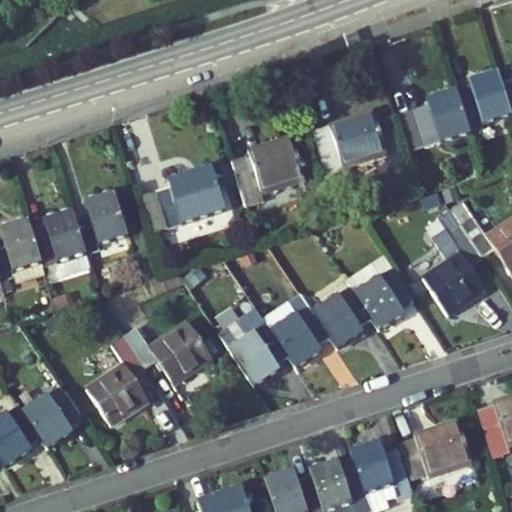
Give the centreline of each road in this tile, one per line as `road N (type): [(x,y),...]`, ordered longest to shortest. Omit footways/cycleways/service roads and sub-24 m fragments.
road 1 (residential): [(39,511),(511,357)]
road 2 (tertiary): [(0,115),(350,0)]
